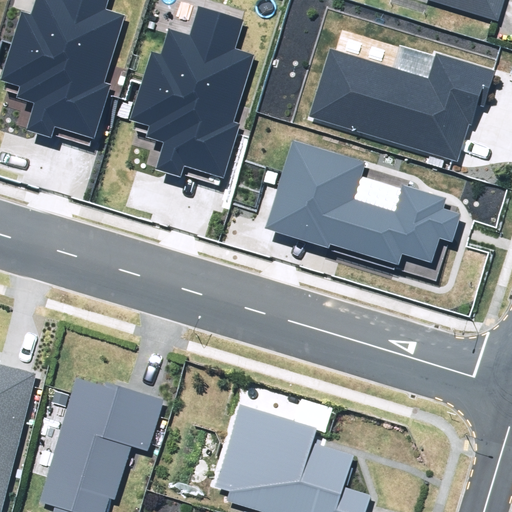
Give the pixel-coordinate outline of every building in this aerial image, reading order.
[(26,129),(51,136),(54,126),(93,138),(110,84),(105,82),(126,15),(106,9),(108,0),(36,0),(32,15),(22,12),(1,80),(20,86),(16,98),(34,104),(26,129)] [(416,0),(498,25),(505,0),(416,0)] [(155,168),(180,176),(183,165),(223,178),(240,124),(234,122),(255,55),(235,49),(244,20),(200,6),(190,36),(170,30),(162,55),(152,52),(131,119),(150,125),(146,138),(163,143),(155,168)] [(331,48),(309,115),(458,162),(476,105),(484,107),(495,71),(437,53),(428,79),(331,48)] [(294,140),(266,230),(398,270),(403,255),(432,264),(440,239),(453,243),(462,214),(445,209),(448,198),(403,185),(402,188),(361,175),(365,162),(294,140)] [(0,511),(1,511),(36,374),(0,365),(0,511)] [(56,506),(54,511),(103,511),(108,498),(116,501),(132,446),(149,451),(164,399),(104,382),(102,387),(76,379),(40,502),(56,506)] [(226,501),(259,511),(365,511),(371,496),(345,488),(356,455),(314,442),(318,428),(240,404),(214,485),(229,490),(226,501)]
